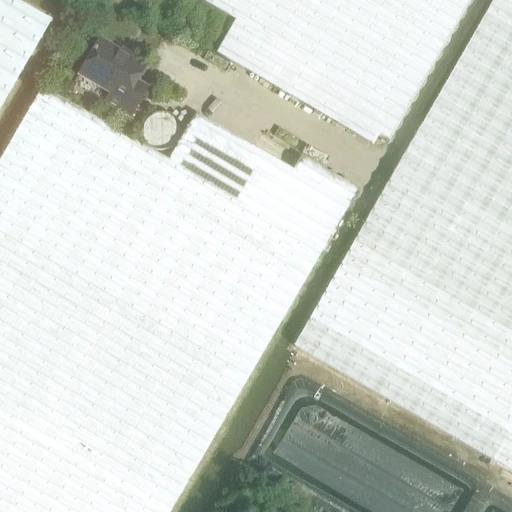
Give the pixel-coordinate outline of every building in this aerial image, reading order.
[(0,0),(0,102),(48,19),(12,0),(0,0)] [(198,0),(238,23),(404,120),(473,0),(198,0)] [(352,265),(300,354),(490,464),(511,426),(511,0),(498,0),(390,187),(393,189),(349,264),(352,265)] [(384,153),(404,120),(238,23),(219,57),(384,153)] [(131,119),(148,90),(137,84),(145,72),(119,57),(120,54),(99,42),(79,77),(112,96),(107,104),(131,119)] [(169,511),(201,458),(321,253),(168,164),(42,90),(24,122),(0,162),(0,511),(169,511)] [(194,117),(168,164),(321,253),(357,193),(299,159),(291,173),(194,117)] [(511,426),(490,464),(511,476),(511,426)]
